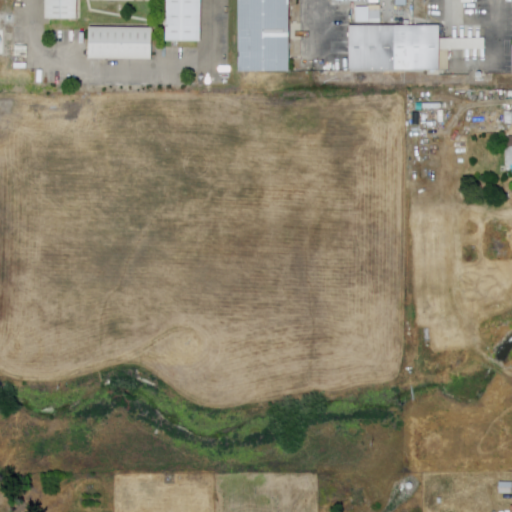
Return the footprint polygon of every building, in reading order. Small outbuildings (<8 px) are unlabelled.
[(77,0),(77,20),(46,19),(46,0),(77,0)] [(201,0),(201,42),(166,42),(166,0),(201,0)] [(239,32),(239,0),(290,0),(290,32),(239,32)] [(396,71),(349,70),(350,25),(397,26),(396,71)] [(91,26),(155,28),(154,62),(90,61),(91,26)] [(397,26),(441,27),(440,71),(396,71),(397,26)] [(290,32),(290,71),(239,72),(239,32),(290,32)] [(511,111),(503,112),(503,125),(511,125),(511,111)] [(511,495),(500,495),(500,483),(511,483),(511,495)]
